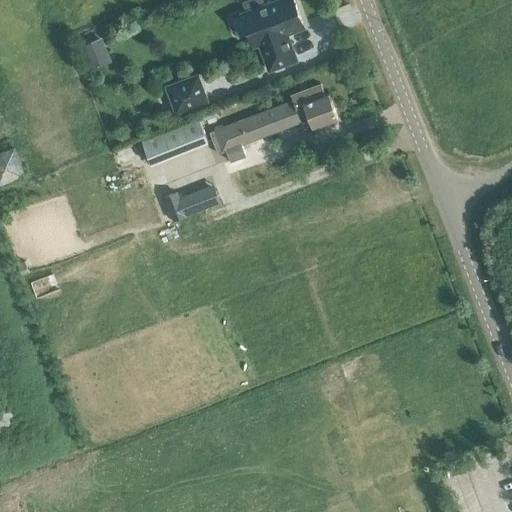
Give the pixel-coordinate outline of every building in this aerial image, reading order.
[(294,0),(275,0),(265,4),(263,0),(248,0),(244,2),(248,10),(242,12),(254,45),(260,43),(270,69),(297,59),(287,33),(305,26),(294,0)] [(102,32),(83,39),(93,67),(112,60),(102,32)] [(174,123),(154,71),(92,95),(55,110),(76,162),(174,123)] [(176,112),(209,100),(199,73),(166,85),(176,112)] [(302,96),(301,96),(210,132),(218,153),(226,149),(231,160),(246,155),(241,143),(309,117),(313,126),(338,116),(328,92),(304,101),(302,96)] [(141,140),(150,162),(206,140),(197,118),(141,140)] [(0,182),(0,183),(26,171),(15,144),(0,150),(0,182)] [(219,201),(215,188),(181,202),(179,196),(177,191),(164,196),(173,219),(219,201)] [(21,262),(21,263),(26,273),(35,270),(30,258),(21,262)] [(50,277),(53,287),(70,283),(67,272),(50,277)]
